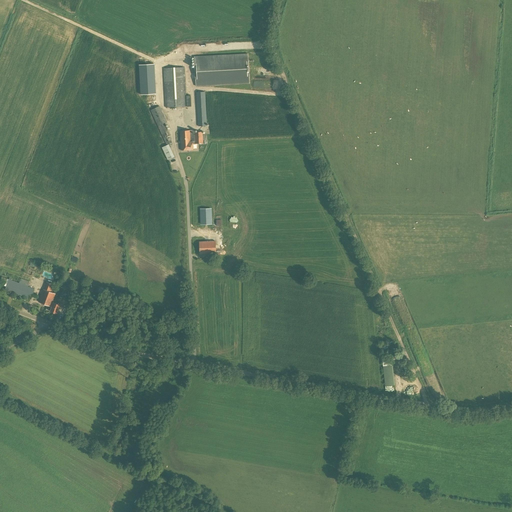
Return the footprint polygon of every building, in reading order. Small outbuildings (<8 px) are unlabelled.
[(196,86),(249,84),(248,54),(194,56),(196,86)] [(186,96),(184,67),(163,68),(165,108),(191,106),(190,95),(186,96)] [(198,126),(207,126),(205,91),(196,92),(198,126)] [(167,160),(171,158),(175,157),(170,148),(169,144),(172,142),(169,136),(170,136),(165,124),(167,122),(159,106),(151,110),(167,145),(166,145),(162,147),(167,160)] [(194,132),(194,130),(180,131),(181,150),(193,149),(193,144),(199,143),(199,148),(203,148),(203,143),(202,132),(194,132)] [(212,208),(200,209),(201,224),(212,224),(212,208)] [(200,254),(216,253),(215,241),(199,242),(200,254)] [(9,279),(2,277),(0,281),(0,284),(6,287),(5,289),(31,299),(34,289),(27,286),(29,281),(20,278),(18,283),(11,280),(12,278),(9,278),(9,279)] [(52,301),(55,294),(50,292),(53,284),(46,282),(39,302),(47,305),(49,300),(52,301)] [(52,301),(49,300),(47,305),(52,307),(50,311),(57,314),(60,305),(51,302),(52,301)] [(383,362),(384,386),(394,385),(393,365),(385,365),(385,361),(383,362)]
